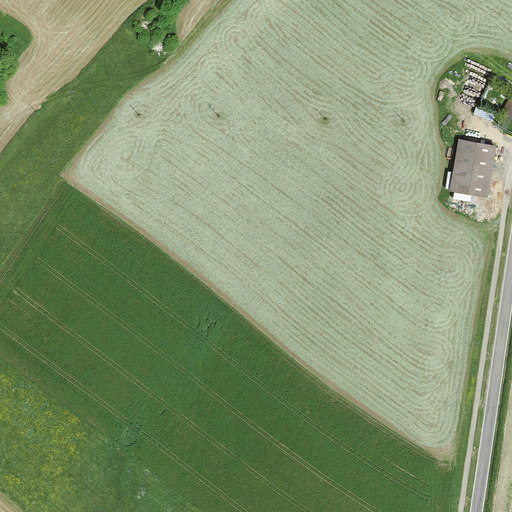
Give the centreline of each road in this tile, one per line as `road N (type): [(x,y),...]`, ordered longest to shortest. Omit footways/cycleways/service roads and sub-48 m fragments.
road 1 (tertiary): [(477,511),(511,265)]
road 2 (track): [(217,0),(176,49),(44,104)]
